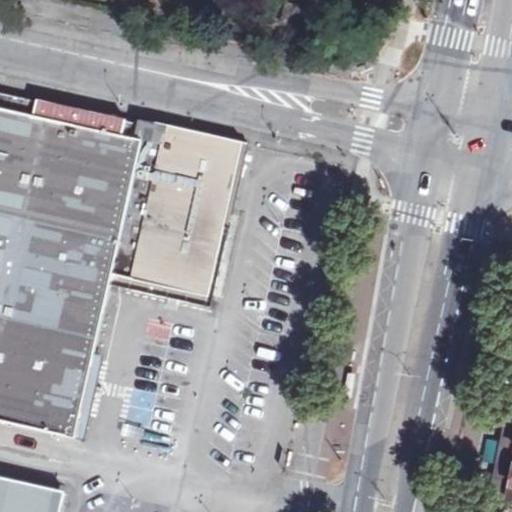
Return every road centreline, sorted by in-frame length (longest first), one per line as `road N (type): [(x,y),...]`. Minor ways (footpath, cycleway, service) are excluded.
road 1 (primary): [(429,158),(358,511)]
road 2 (primary): [(417,491),(483,177)]
road 3 (unclassified): [(134,65),(375,134),(429,158)]
road 4 (unclassified): [(438,102),(134,65)]
road 5 (unclassified): [(134,65),(0,34)]
